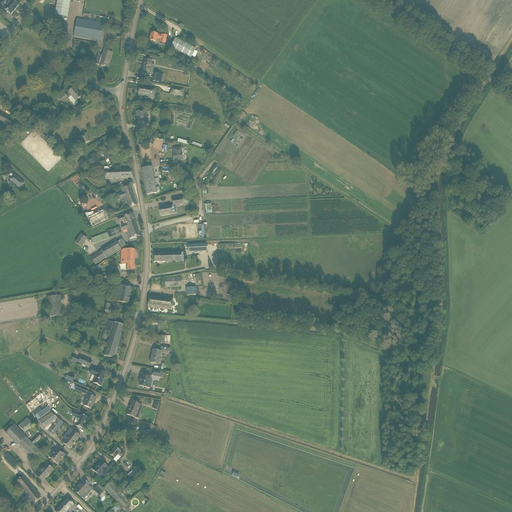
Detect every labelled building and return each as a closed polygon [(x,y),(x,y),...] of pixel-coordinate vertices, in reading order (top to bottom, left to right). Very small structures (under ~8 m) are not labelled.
[(12,0),(13,0),(12,0),(11,0),(6,6),(2,3),(0,5),(0,4),(0,10),(3,7),(4,8),(10,14),(13,11),(14,12),(16,9),(16,8),(19,5),(15,2),(13,0),(12,0)] [(57,0),(55,15),(67,17),(70,0),(57,0)] [(77,19),(74,37),(100,42),(103,24),(77,19)] [(161,34),(161,35),(151,33),(149,41),(155,42),(156,38),(160,39),(159,42),(165,43),(166,35),(161,34)] [(191,57),(196,48),(175,38),(171,47),(191,57)] [(107,68),(112,53),(104,51),(102,58),(98,56),(95,64),(107,68)] [(141,74),(149,75),(153,76),(152,81),(162,83),(163,75),(154,73),(153,73),(150,73),(152,61),(145,59),(141,74)] [(154,99),(156,88),(140,86),(138,95),(145,96),(145,97),(154,99)] [(183,97),(184,88),(176,87),(175,96),(183,97)] [(85,104),(80,98),(81,97),(74,88),(65,95),(63,92),(57,98),(62,104),(68,99),(75,106),(78,104),(82,108),(85,104)] [(137,123),(147,123),(147,111),(136,112),(137,119),(137,123)] [(12,119),(1,113),(1,114),(0,113),(0,121),(9,126),(12,119)] [(87,135),(86,133),(78,137),(83,145),(90,141),(86,136),(87,135)] [(108,149),(102,151),(106,160),(108,159),(112,158),(108,149)] [(182,160),(182,154),(181,155),(180,149),(174,150),(174,155),(172,155),(173,162),(182,160)] [(99,166),(97,154),(90,156),(89,156),(92,167),(99,166)] [(114,179),(113,170),(110,170),(109,169),(107,167),(104,167),(105,179),(114,179)] [(155,188),(151,167),(142,169),(146,195),(151,194),(156,193),(160,192),(159,187),(155,188)] [(133,178),(131,169),(126,169),(119,170),(119,168),(113,168),(113,170),(114,179),(133,178)] [(162,171),(161,182),(173,182),(174,172),(162,171)] [(25,183),(14,174),(9,179),(20,188),(25,183)] [(137,205),(131,185),(121,188),(123,192),(116,195),(119,201),(125,198),(129,208),(137,205)] [(88,191),(85,186),(79,189),(83,194),(88,191)] [(181,198),(171,199),(173,206),(175,205),(183,204),(181,198)] [(173,206),(159,208),(161,216),(177,213),(175,205),(173,206)] [(87,212),(85,213),(91,227),(108,219),(103,210),(96,213),(95,211),(88,214),(87,212)] [(124,224),(124,225),(135,221),(132,213),(116,218),(118,222),(123,221),(124,224)] [(140,236),(135,221),(124,225),(124,224),(120,225),(122,232),(127,230),(130,239),(140,236)] [(80,247),(86,239),(81,235),(75,243),(80,247)] [(126,245),(122,239),(117,243),(116,242),(102,251),(101,250),(90,257),(95,265),(106,259),(121,250),(120,249),(126,245)] [(207,244),(188,245),(188,253),(207,252),(207,244)] [(134,271),(135,250),(124,249),(121,251),(121,264),(126,264),(126,270),(134,271)] [(184,262),(184,253),(154,253),(154,262),(184,262)] [(180,287),(181,287),(181,278),(161,278),(162,288),(180,287)] [(131,288),(126,287),(118,285),(117,292),(114,291),(113,301),(123,303),(128,304),(131,288)] [(195,287),(186,288),(187,296),(196,295),(195,287)] [(171,310),(172,299),(149,296),(147,307),(171,310)] [(114,313),(114,308),(111,307),(112,304),(106,304),(105,313),(114,313)] [(114,359),(124,326),(114,323),(104,356),(114,359)] [(153,350),(150,363),(157,364),(161,352),(153,350)] [(92,362),(81,357),(78,362),(89,367),(92,362)] [(103,380),(105,373),(92,368),(90,374),(95,376),(92,383),(101,386),(104,380),(103,380)] [(68,373),(66,379),(72,382),(75,376),(68,373)] [(148,388),(151,376),(141,374),(140,380),(141,380),(139,386),(148,388)] [(41,394),(26,406),(31,413),(46,401),(41,394)] [(94,403),(96,398),(87,395),(85,399),(86,400),(84,406),(91,409),(93,403),(94,403)] [(135,418),(139,419),(141,415),(137,413),(140,404),(132,401),(126,415),(135,418)] [(39,407),(32,412),(38,421),(50,412),(47,407),(42,411),(39,407)] [(57,419),(58,418),(51,413),(39,421),(45,429),(53,435),(63,423),(57,419)] [(88,418),(80,414),(78,419),(76,418),(74,423),(76,423),(75,426),(83,429),(86,422),(86,423),(88,418)] [(33,426),(27,419),(19,426),(25,433),(33,426)] [(158,427),(149,424),(146,430),(150,432),(149,435),(154,437),(158,427)] [(31,442),(14,425),(5,433),(17,446),(19,445),(32,459),(40,452),(33,445),(41,437),(39,434),(31,442)] [(65,440),(63,443),(66,446),(70,449),(80,437),(70,429),(69,429),(70,429),(65,435),(68,437),(65,440)] [(113,460),(116,462),(121,457),(120,457),(123,454),(115,447),(110,454),(115,458),(113,460)] [(65,455),(61,452),(57,448),(49,457),(53,460),(57,463),(61,458),(62,459),(65,455)] [(19,464),(8,454),(4,458),(15,468),(19,464)] [(99,477),(102,474),(105,478),(106,477),(111,472),(107,469),(108,468),(102,461),(98,465),(97,465),(92,470),(99,477)] [(42,481),(52,469),(47,465),(37,476),(42,481)] [(136,466),(128,475),(142,490),(145,487),(139,481),(138,481),(138,480),(137,479),(137,478),(138,476),(141,473),(142,473),(142,472),(136,466)] [(23,476),(16,482),(33,504),(41,498),(23,476)] [(90,488),(86,484),(83,481),(74,491),(78,494),(83,499),(87,495),(91,490),(90,488)] [(131,503),(112,481),(104,488),(123,510),(131,503)] [(93,490),(100,496),(103,492),(97,486),(93,490)] [(61,505),(68,511),(70,511),(72,509),(71,508),(74,504),(75,506),(76,506),(67,498),(61,505)] [(21,511),(27,506),(21,500),(11,511),(12,511),(21,511)]
